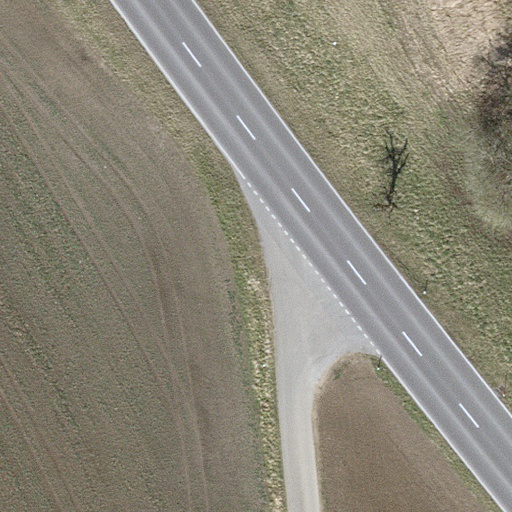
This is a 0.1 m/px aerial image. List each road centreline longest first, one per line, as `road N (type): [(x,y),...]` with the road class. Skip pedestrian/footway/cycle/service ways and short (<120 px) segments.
road 1 (primary): [(342,246),(159,0)]
road 2 (primary): [(511,463),(342,246)]
road 3 (unclassified): [(342,246),(302,358),(315,511)]
